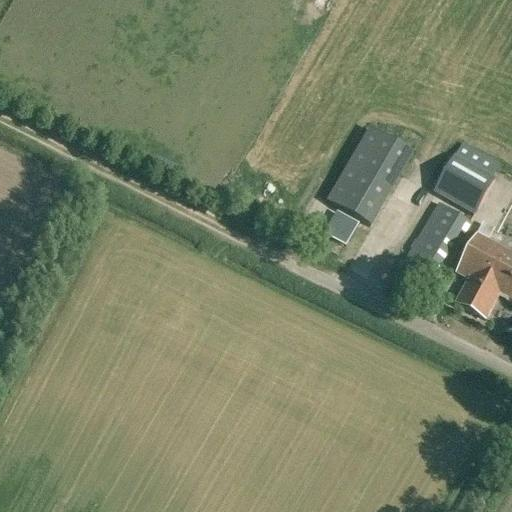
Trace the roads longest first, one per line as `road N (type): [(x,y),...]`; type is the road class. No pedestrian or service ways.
road 1 (track): [(0,121),(343,292)]
road 2 (unclassified): [(511,371),(343,292)]
